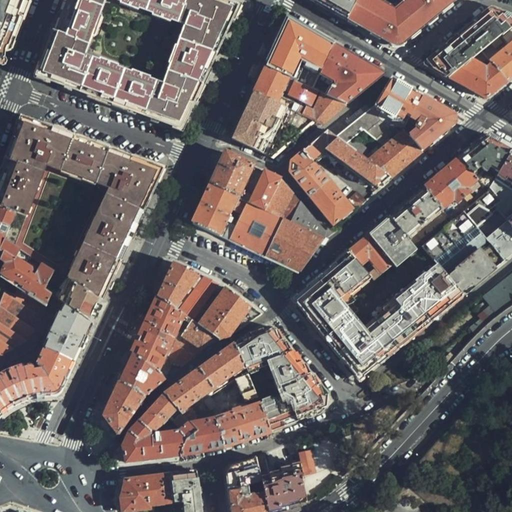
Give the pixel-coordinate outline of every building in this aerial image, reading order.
[(0,0),(0,60),(7,57),(12,42),(28,0),(0,0)] [(42,60),(39,68),(43,79),(68,89),(107,103),(171,127),(185,122),(192,107),(211,64),(237,9),(214,1),(211,0),(65,0),(63,7),(42,60)] [(309,0),(347,21),(359,0),(309,0)] [(411,0),(396,13),(385,7),(373,0),(359,0),(347,21),(349,22),(351,20),(357,23),(355,26),(391,46),(397,44),(403,43),(411,36),(409,34),(415,29),(417,32),(428,23),(426,20),(432,15),(434,18),(442,12),(440,9),(447,3),(449,5),(455,1),(456,0),(411,0)] [(373,0),(385,7),(396,13),(411,0),(373,0)] [(442,12),(449,5),(447,3),(440,9),(442,12)] [(443,76),(448,79),(471,60),(481,52),(511,26),(511,17),(498,13),(484,16),(433,58),(433,71),(443,76)] [(286,20),(264,68),(287,79),(292,81),(301,62),(319,72),(330,49),(331,46),(318,38),(286,20)] [(511,77),(511,26),(481,52),(489,62),(507,82),(511,77)] [(340,51),(331,46),(330,49),(339,54),(340,51)] [(348,55),(340,51),(339,54),(330,49),(319,72),(334,79),(326,97),(344,106),(382,75),(348,55)] [(486,99),(507,82),(489,62),(484,67),(471,60),(448,79),(466,89),(485,100),(486,99)] [(287,79),(264,68),(257,82),(251,95),(274,106),(287,79)] [(305,74),(300,85),(311,90),(316,79),(305,74)] [(402,129),(421,97),(418,95),(391,80),(375,105),(371,108),(385,119),(402,129)] [(311,90),(300,85),(295,83),(290,96),(311,106),(317,93),(311,90)] [(274,106),(251,95),(243,113),(230,140),(274,158),(314,124),(283,110),(274,106)] [(314,124),(319,127),(336,113),(344,106),(326,97),(322,95),(314,113),(302,108),(301,109),(287,101),(283,110),(314,124)] [(404,131),(422,151),(444,134),(456,125),(455,117),(421,97),(402,129),(404,131)] [(385,119),(371,108),(353,123),(362,130),(380,143),(386,147),(404,131),(402,129),(385,119)] [(0,170),(0,204),(15,210),(5,236),(55,270),(55,269),(102,301),(110,283),(132,235),(155,183),(154,182),(156,178),(154,169),(149,167),(150,165),(136,160),(74,137),(46,127),(31,122),(30,124),(26,122),(20,125),(18,131),(15,130),(0,170)] [(362,130),(353,123),(336,138),(345,145),(362,130)] [(336,138),(326,131),(301,153),(309,163),(324,150),(378,190),(388,181),(391,179),(364,159),(345,145),(336,138)] [(364,159),(391,179),(407,166),(423,152),(422,151),(404,131),(386,147),(380,143),(364,159)] [(474,148),(459,160),(476,181),(490,169),(497,174),(511,149),(488,136),(476,146),(474,148)] [(511,149),(497,174),(493,181),(511,191),(511,214),(504,220),(506,222),(511,229),(511,149)] [(309,163),(301,153),(289,163),(289,174),(300,185),(311,198),(327,182),(309,163)] [(217,170),(209,186),(241,201),(243,197),(239,196),(252,166),(224,154),(217,170)] [(476,181),(459,160),(446,171),(433,182),(425,189),(448,217),(460,207),(463,210),(473,201),(471,198),(483,189),(476,181)] [(273,175),(265,171),(250,204),(265,212),(281,178),(273,175)] [(295,193),(281,178),(265,212),(317,236),(322,229),(295,193)] [(511,253),(511,229),(506,222),(485,239),(477,229),(497,211),(504,220),(511,214),(511,191),(493,181),(486,194),(423,246),(437,264),(447,276),(478,250),(494,269),(496,266),(511,253)] [(323,213),(335,225),(352,211),(327,182),(311,198),(323,213)] [(241,201),(209,186),(200,205),(191,225),(238,247),(298,274),(323,239),(317,236),(265,212),(250,204),(241,201)] [(448,217),(425,189),(417,195),(390,218),(414,246),(448,217)] [(15,210),(0,204),(0,247),(0,248),(5,236),(15,210)] [(414,246),(390,218),(386,221),(370,235),(396,268),(417,250),(414,246)] [(396,268),(370,235),(357,245),(349,252),(361,265),(370,257),(379,267),(370,275),(372,277),(377,284),(396,268)] [(0,248),(0,247),(0,257),(3,259),(8,262),(3,276),(17,286),(46,307),(51,296),(46,292),(55,270),(5,236),(0,248)] [(468,290),(494,269),(478,250),(447,276),(462,294),(464,293),(468,290)] [(361,265),(349,252),(323,273),(300,293),(298,295),(296,303),(299,306),(331,345),(344,361),(356,376),(363,377),(367,374),(424,326),(462,294),(447,276),(437,264),(362,325),(342,301),(372,277),(370,275),(361,265)] [(216,290),(218,285),(190,272),(173,264),(165,281),(157,298),(186,312),(193,315),(203,320),(216,290)] [(97,312),(102,301),(55,269),(55,270),(46,292),(51,296),(64,304),(91,324),(97,312)] [(497,304),(499,306),(511,297),(511,273),(490,289),(500,302),(497,304)] [(6,290),(0,305),(0,353),(25,341),(33,344),(37,337),(34,334),(46,307),(17,286),(14,293),(6,290)] [(219,290),(216,290),(203,320),(207,321),(218,340),(225,338),(231,336),(241,328),(262,314),(251,307),(226,290),(225,289),(222,295),(218,293),(219,290)] [(186,312),(157,298),(144,326),(131,354),(159,369),(165,381),(166,380),(177,365),(182,368),(203,352),(202,350),(189,331),(184,342),(175,338),(186,312)] [(43,349),(74,362),(82,343),(91,324),(64,304),(43,349)] [(213,343),(218,340),(207,321),(203,320),(193,315),(188,328),(189,331),(202,350),(213,343)] [(269,327),(252,332),(235,344),(244,367),(246,371),(248,375),(270,368),(280,397),(259,404),(270,431),(272,430),(320,412),(319,408),(328,404),(328,393),(325,394),(324,391),(322,385),(317,387),(312,373),(307,375),(303,363),(298,364),(294,352),(288,354),(286,350),(284,340),(278,341),(273,328),(269,327)] [(0,366),(1,367),(37,346),(33,344),(25,341),(0,353),(0,366)] [(244,367),(235,344),(216,358),(198,369),(212,390),(244,367)] [(0,416),(10,408),(21,401),(28,398),(37,395),(46,394),(55,394),(59,392),(62,388),(64,384),(74,362),(43,349),(36,365),(43,369),(43,371),(34,367),(27,370),(25,368),(10,373),(0,376),(0,416)] [(144,397),(165,381),(159,369),(131,354),(124,368),(118,383),(144,397)] [(212,390),(198,369),(193,373),(181,382),(164,394),(177,409),(181,413),(212,390)] [(246,371),(234,379),(244,402),(256,397),(248,375),(246,371)] [(118,435),(144,397),(118,383),(110,399),(102,417),(109,424),(114,429),(118,435)] [(177,409),(164,394),(151,408),(149,410),(139,421),(153,433),(161,424),(163,425),(169,419),(177,409)] [(204,451),(225,447),(215,419),(200,422),(200,418),(209,410),(203,401),(183,415),(195,430),(183,443),(180,456),(204,451)] [(247,439),(270,432),(270,431),(259,404),(242,410),(239,403),(229,406),(232,413),(215,419),(225,447),(228,446),(247,439)] [(153,433),(139,421),(128,433),(123,447),(126,464),(159,459),(180,456),(183,443),(195,430),(183,415),(181,413),(177,409),(169,419),(178,429),(176,432),(157,435),(157,436),(148,438),(153,433)] [(113,441),(118,435),(114,429),(109,424),(102,417),(99,424),(113,441)] [(268,462),(266,454),(261,456),(257,457),(258,465),(268,462)] [(268,511),(258,465),(257,457),(238,463),(232,465),(229,468),(228,473),(232,511),(268,511)] [(271,477),(268,462),(258,465),(268,511),(287,511),(288,511),(307,502),(297,465),(290,467),(290,468),(280,470),(281,474),(271,477)] [(197,471),(170,475),(174,503),(172,503),(173,511),(201,511),(201,507),(197,471)] [(174,503),(170,475),(125,480),(123,489),(121,497),(123,509),(123,511),(126,511),(133,511),(152,509),(151,505),(172,503),(174,503)]
